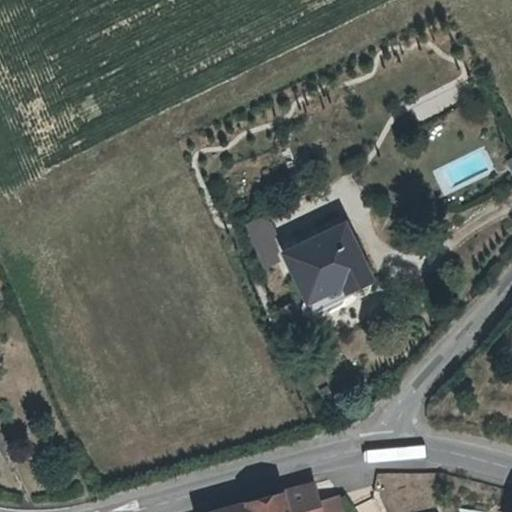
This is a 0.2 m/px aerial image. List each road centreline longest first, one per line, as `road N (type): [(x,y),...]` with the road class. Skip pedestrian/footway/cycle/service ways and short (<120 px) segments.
road 1 (residential): [(132,511),(391,445)]
road 2 (residential): [(391,445),(405,406),(511,282)]
road 3 (residential): [(391,445),(511,470)]
